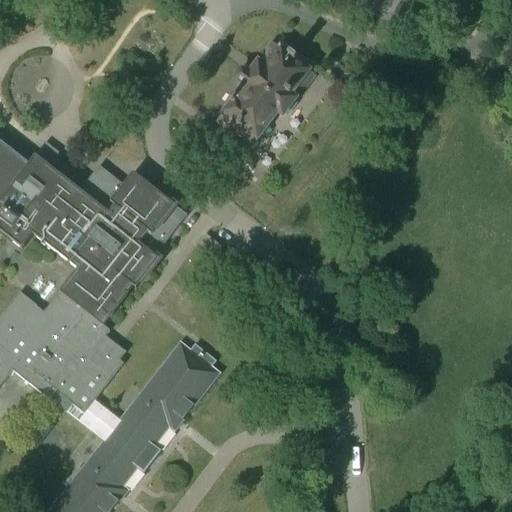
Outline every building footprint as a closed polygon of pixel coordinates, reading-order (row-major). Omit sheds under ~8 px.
[(290,53),(289,55),(272,42),(271,44),(273,45),(251,74),(249,71),(244,70),(242,70),(240,71),(238,75),(237,77),(237,80),(239,83),(245,88),(239,96),(236,93),(222,112),(225,114),(220,120),(234,131),(233,133),(234,139),(244,146),(253,147),(261,135),(265,135),(270,128),(270,123),(279,112),(285,117),(300,98),(303,99),(311,89),(309,87),(318,76),(297,61),(298,59),(298,57),(292,52),(290,53)] [(56,91),(64,74),(52,69),(44,86),(56,91)] [(0,388),(13,371),(106,443),(90,463),(88,461),(79,474),(81,475),(51,511),(110,511),(119,500),(127,491),(121,486),(135,467),(144,473),(161,451),(153,445),(168,425),(174,430),(218,374),(211,369),(216,361),(195,345),(189,352),(181,346),(147,389),(145,388),(135,400),(137,402),(122,421),(95,401),(124,364),(99,345),(110,331),(101,325),(132,286),(137,290),(159,260),(139,244),(148,233),(165,246),(188,216),(134,174),(111,203),(40,146),(28,163),(5,146),(8,142),(0,135),(0,388)] [(211,260),(221,247),(206,235),(196,247),(211,260)] [(36,449),(43,440),(35,433),(28,442),(36,449)]
